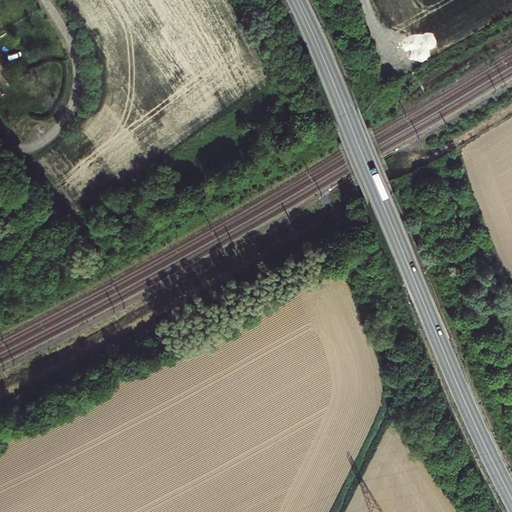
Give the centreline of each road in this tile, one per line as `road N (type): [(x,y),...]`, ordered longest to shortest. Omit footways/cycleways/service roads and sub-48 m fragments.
road 1 (tertiary): [(297,0),(511,499)]
road 2 (residential): [(0,138),(15,146),(38,140),(74,98),(75,52),(44,0)]
